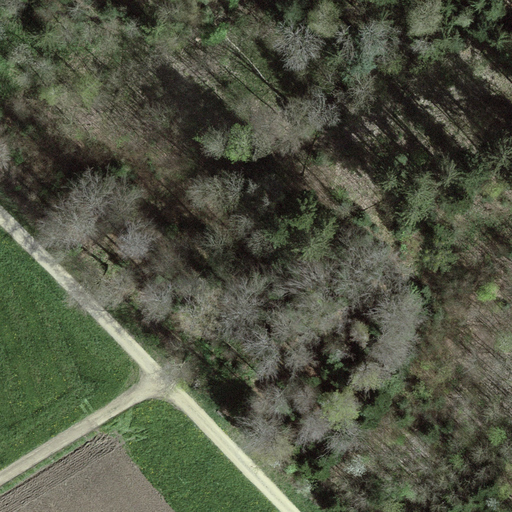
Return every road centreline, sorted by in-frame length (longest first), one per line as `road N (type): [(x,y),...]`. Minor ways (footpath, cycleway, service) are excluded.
road 1 (track): [(0,214),(293,511)]
road 2 (track): [(161,376),(0,477)]
